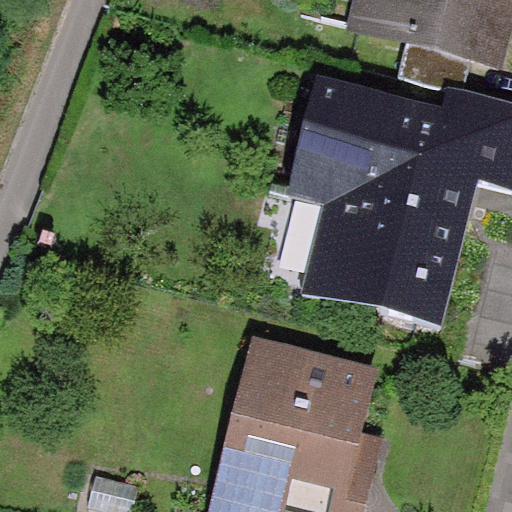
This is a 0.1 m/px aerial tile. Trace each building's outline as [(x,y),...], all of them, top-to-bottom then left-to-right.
[(420,0),(418,13),(367,2),(360,33),(408,40),(470,56),(486,0),(420,0)] [(408,40),(397,79),(452,93),(467,97),(477,58),(470,56),(408,40)] [(511,110),(467,97),(452,93),(440,134),(429,174),(468,185),(509,197),(511,186),(511,110)] [(429,174),(440,134),(373,121),(378,109),(321,96),(297,185),(345,198),(323,288),(385,303),(397,319),(433,328),(447,318),(448,298),(447,284),(468,185),(429,174)] [(373,382),(261,355),(248,409),(266,413),(257,450),(251,449),(243,485),(282,495),(277,511),(362,511),(378,449),(358,444),(373,382)]
